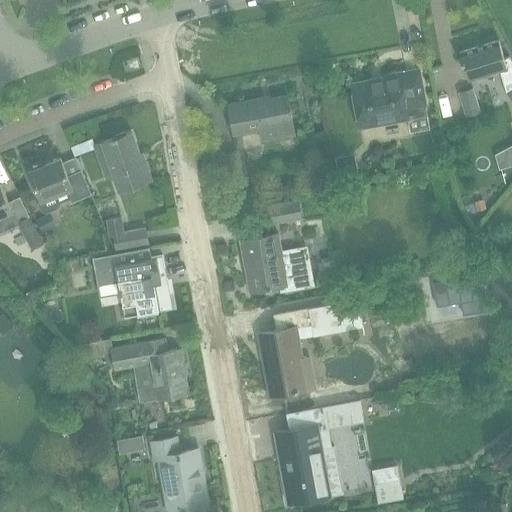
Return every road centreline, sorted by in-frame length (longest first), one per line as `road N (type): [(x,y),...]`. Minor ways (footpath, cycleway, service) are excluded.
road 1 (residential): [(250,511),(160,19)]
road 2 (tertiary): [(15,66),(160,19)]
